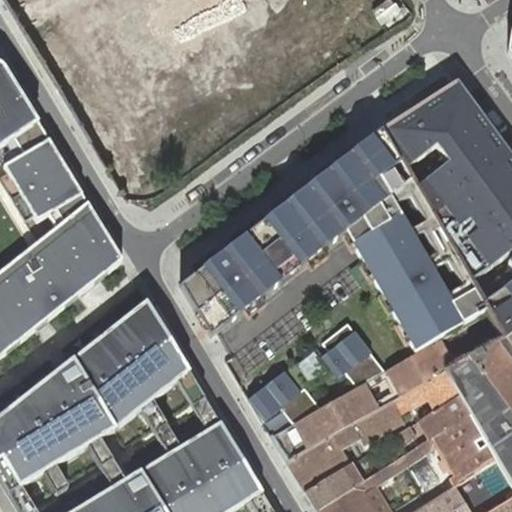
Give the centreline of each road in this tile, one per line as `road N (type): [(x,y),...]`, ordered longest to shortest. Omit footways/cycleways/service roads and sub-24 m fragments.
road 1 (residential): [(138,254),(449,29)]
road 2 (residential): [(295,511),(138,254)]
road 3 (residential): [(0,25),(138,254)]
